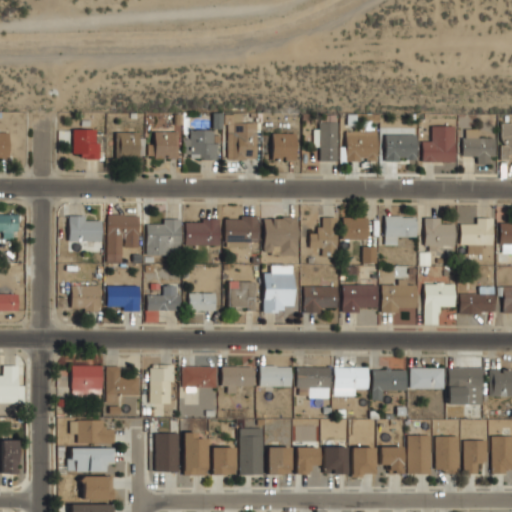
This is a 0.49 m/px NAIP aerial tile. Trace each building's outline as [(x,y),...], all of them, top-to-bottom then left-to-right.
[(313,146),(317,146),(318,161),(335,160),(335,122),(313,122),(313,146)] [(498,159),(507,159),(507,154),(511,153),(511,122),(499,123),(499,146),(498,146),(498,159)] [(452,125),(429,125),(430,141),(420,141),(420,162),(453,161),(452,125)] [(344,160),(375,160),(375,128),(357,127),(357,131),(344,131),(344,160)] [(70,153),(79,153),(79,158),(98,159),(98,141),(94,141),(94,129),(71,128),(70,153)] [(212,130),(188,129),(188,139),(182,138),(182,157),(215,158),(216,143),(211,143),(212,130)] [(491,163),(491,137),(476,138),(476,129),(461,129),(461,156),(475,156),(475,164),(491,163)] [(148,158),(176,158),(176,131),(152,130),(152,144),(148,144),(148,158)] [(270,159),(293,160),(293,133),(270,132),(270,159)] [(114,134),(113,156),(136,156),(137,134),(114,134)] [(383,161),(397,161),(397,159),(414,159),(414,134),(383,134),(383,161)] [(14,215),(0,214),(0,230),(1,230),(1,238),(14,238),(14,215)] [(120,262),(120,247),(136,247),(137,215),(105,214),(105,262),(120,262)] [(66,241),(99,241),(99,220),(83,220),(83,215),(67,215),(66,241)] [(256,242),(257,216),(238,215),(238,219),(223,218),(223,247),(246,247),(247,242),(256,242)] [(308,248),(319,247),(319,256),(335,255),(334,216),(317,217),(318,232),(307,233),(308,248)] [(365,217),(340,216),(340,239),(365,239),(365,217)] [(382,244),(395,244),(395,236),(414,236),(414,216),(383,216),(382,244)] [(295,255),(295,217),(261,217),(262,250),(277,250),(277,255),(295,255)] [(452,247),(452,223),(437,223),(437,217),(422,217),(423,247),(452,247)] [(465,253),(480,253),(480,244),(490,244),(490,217),(474,217),(474,223),(458,223),(458,244),(466,244),(465,253)] [(145,254),(178,254),(178,218),(161,218),(161,223),(145,223),(145,254)] [(217,245),(218,218),(201,218),(201,222),(184,221),(183,244),(217,245)] [(511,222),(497,223),(498,253),(511,252),(511,222)] [(373,263),(374,246),(361,245),(360,262),(373,263)] [(290,305),(291,266),(268,265),(268,272),(261,272),(261,311),(282,312),(282,305),(290,305)] [(396,284),(379,284),(378,312),(396,312),(396,308),(413,308),(413,284),(404,284),(404,279),(396,279),(396,284)] [(252,311),(251,281),(226,281),(227,306),(233,306),(233,312),(252,311)] [(422,283),(421,324),(436,324),(436,306),(452,306),(452,283),(422,283)] [(137,284),(104,285),(105,306),(121,306),(121,311),(138,311),(137,284)] [(145,294),(144,309),(178,310),(178,294),(174,294),(174,285),(160,284),(160,295),(145,294)] [(340,312),(356,311),(356,307),(375,307),(374,284),(339,284),(340,312)] [(68,309),(97,309),(97,285),(68,285),(68,309)] [(335,286),(301,285),(301,312),(318,312),(318,307),(334,307),(335,286)] [(501,312),(511,312),(511,285),(500,286),(501,312)] [(457,293),(457,312),(492,312),(491,286),(477,286),(477,293),(457,293)] [(213,292),(186,293),(187,310),(213,310),(213,292)] [(0,310),(16,311),(16,294),(0,293),(0,310)] [(99,365),(69,364),(69,394),(99,395),(99,365)] [(16,385),(16,365),(0,365),(1,375),(0,374),(0,403),(23,403),(22,385),(16,385)] [(213,388),(214,366),(180,365),(179,387),(213,388)] [(250,386),(250,365),(219,365),(219,385),(224,385),(224,392),(235,392),(234,386),(250,386)] [(289,365),(257,365),(257,386),(288,386),(289,365)] [(104,402),(116,402),(116,394),(136,394),(136,377),(118,377),(118,366),(103,366),(104,402)] [(327,367),(295,366),(294,396),(327,397),(327,367)] [(169,403),(170,367),(148,367),(147,403),(169,403)] [(365,367),(331,367),(331,395),(353,395),(353,388),(365,388),(365,367)] [(408,388),(441,388),(441,367),(408,368),(408,388)] [(446,404),(479,404),(479,368),(446,368),(446,404)] [(510,396),(510,369),(487,368),(486,395),(510,396)] [(403,369),(370,369),(370,400),(380,399),(380,390),(403,390),(403,369)] [(75,442),(111,443),(112,427),(101,427),(101,420),(68,419),(68,433),(75,433),(75,442)] [(236,474),(259,474),(260,428),(237,427),(236,474)] [(153,471),(176,471),(175,432),(152,432),(153,471)] [(204,437),(194,438),(194,432),(180,432),(181,475),(204,475),(204,437)] [(428,434),(404,434),(405,473),(428,473),(428,434)] [(456,436),(433,435),(433,471),(456,472),(456,436)] [(511,472),(511,454),(511,435),(489,435),(488,471),(511,472)] [(0,472),(15,473),(15,439),(0,439),(0,472)] [(461,439),(460,472),(475,473),(475,462),(484,462),(484,439),(461,439)] [(232,446),(208,447),(209,474),(232,474),(232,446)] [(264,446),(265,474),(288,474),(288,446),(264,446)] [(293,474),(308,474),(308,465),(316,465),(316,446),(293,446),(293,474)] [(344,446),(320,446),(321,474),(344,473),(344,446)] [(400,446),(377,446),(376,465),(386,465),(386,472),(400,472),(400,446)] [(67,447),(66,470),(104,471),(104,461),(111,461),(111,448),(67,447)] [(372,447),(348,447),(349,475),(372,475),(372,447)] [(108,475),(80,476),(80,499),(110,498),(110,487),(108,487),(108,475)] [(112,511),(112,503),(68,504),(67,511),(112,511)]
